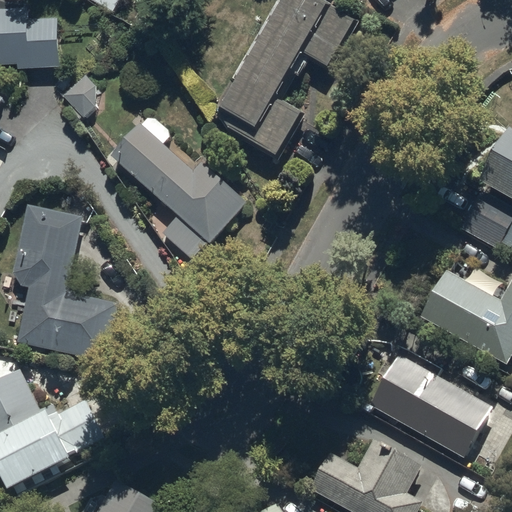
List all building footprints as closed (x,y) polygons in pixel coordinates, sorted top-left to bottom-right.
[(120,0),(88,0),(113,13),(120,0)] [(236,130),(285,158),(309,118),(286,104),(313,57),(335,70),(363,22),(325,0),(298,0),(228,119),(239,125),(236,130)] [(0,114),(7,103),(0,98),(0,69),(25,68),(25,72),(63,70),(61,19),(34,21),(33,2),(0,3),(0,114)] [(99,88),(89,78),(70,96),(91,117),(100,108),(99,88)] [(168,236),(197,260),(246,202),(208,170),(202,177),(147,130),(120,161),(185,217),(168,236)] [(511,151),(471,223),(509,245),(511,239),(511,151)] [(25,346),(109,362),(120,309),(70,300),(85,223),(35,213),(23,276),(27,292),(35,293),(25,346)] [(510,367),(511,363),(511,298),(506,310),(451,279),(428,320),(510,367)] [(475,459),(497,417),(401,368),(379,410),(475,459)] [(0,453),(20,493),(73,466),(70,460),(106,442),(86,403),(59,417),(56,412),(48,416),(28,376),(0,389),(0,453)] [(359,474),(336,461),(317,496),(346,511),(418,511),(421,506),(408,500),(422,475),(373,449),(359,474)] [(156,511),(114,488),(101,511),(156,511)]
